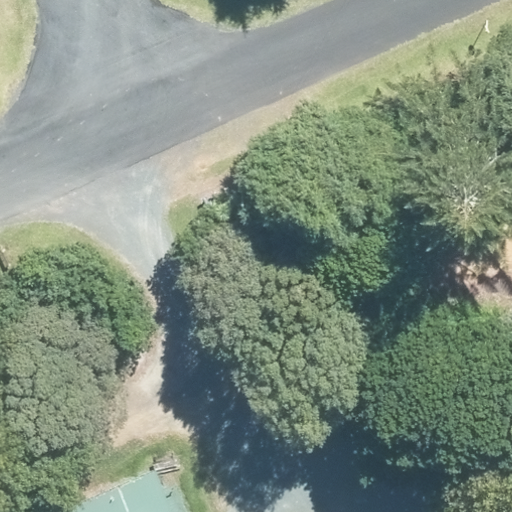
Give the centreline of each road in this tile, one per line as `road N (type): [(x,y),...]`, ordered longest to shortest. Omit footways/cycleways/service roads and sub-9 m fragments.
road 1 (unclassified): [(382,0),(132,109)]
road 2 (unclassified): [(132,109),(0,168)]
